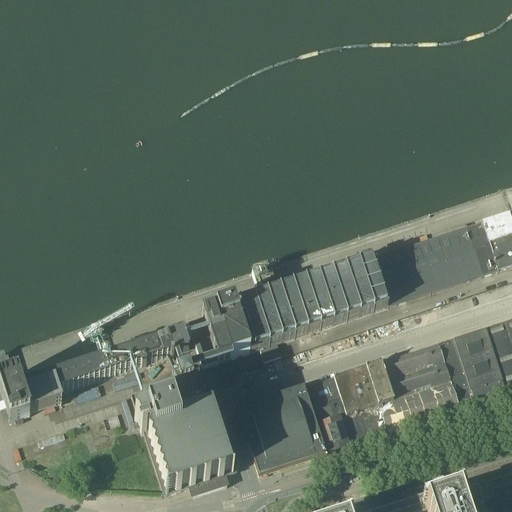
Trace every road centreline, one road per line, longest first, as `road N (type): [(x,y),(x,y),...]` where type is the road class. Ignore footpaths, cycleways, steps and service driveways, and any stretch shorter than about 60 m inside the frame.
road 1 (residential): [(224,406),(511,312)]
road 2 (tertiary): [(511,420),(256,504)]
road 3 (tertiary): [(335,511),(511,454)]
